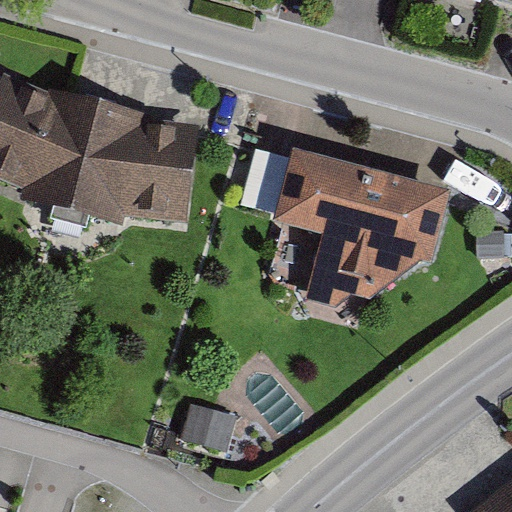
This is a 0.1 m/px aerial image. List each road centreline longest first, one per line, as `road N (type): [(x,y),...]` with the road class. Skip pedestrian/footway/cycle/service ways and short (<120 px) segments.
road 1 (residential): [(511,113),(96,0)]
road 2 (tertiary): [(511,355),(308,511)]
road 3 (residential): [(0,431),(122,464),(189,511)]
